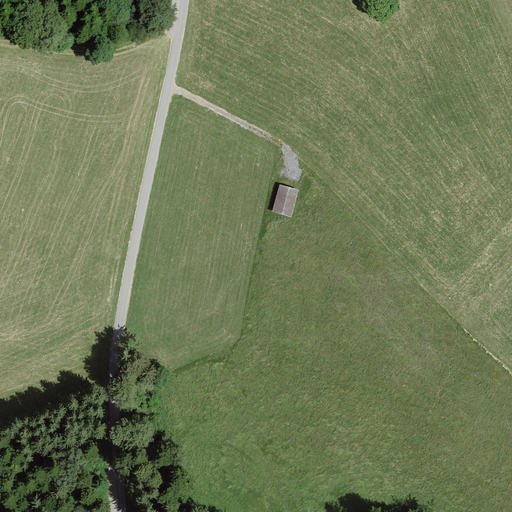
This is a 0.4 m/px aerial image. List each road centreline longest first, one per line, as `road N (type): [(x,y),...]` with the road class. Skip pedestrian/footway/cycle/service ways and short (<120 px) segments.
road 1 (unclassified): [(121,511),(113,387),(119,324),(184,0)]
road 2 (track): [(168,85),(277,141),(291,176)]
